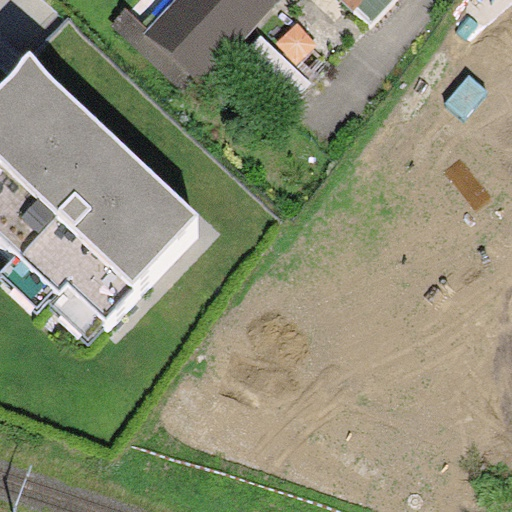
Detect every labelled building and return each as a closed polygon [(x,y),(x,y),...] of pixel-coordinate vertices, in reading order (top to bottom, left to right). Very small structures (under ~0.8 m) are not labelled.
[(172,0),(136,0),(112,27),(185,93),(197,80),(150,36),(144,31),(172,0)] [(281,7),(277,3),(279,0),(184,0),(150,36),(197,80),(223,105),(243,84),(224,67),(281,7)] [(337,0),(355,16),(359,11),(374,24),(395,0),(337,0)] [(511,28),(425,104),(511,204),(511,28)] [(264,38),(235,67),(285,115),(313,87),(264,38)] [(109,330),(202,231),(135,168),(31,71),(0,104),(0,248),(60,304),(70,293),(109,330)] [(511,357),(271,283),(232,410),(511,495),(511,357)]
